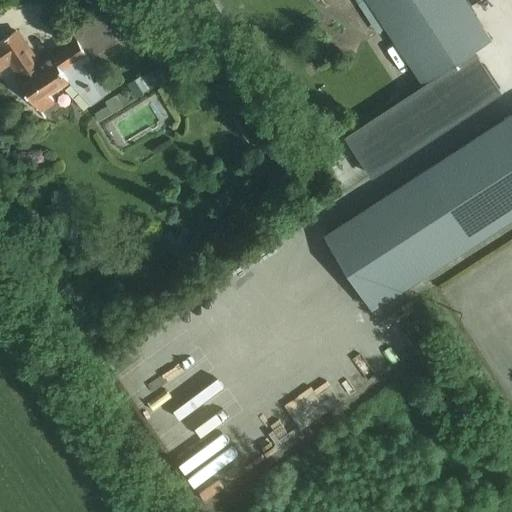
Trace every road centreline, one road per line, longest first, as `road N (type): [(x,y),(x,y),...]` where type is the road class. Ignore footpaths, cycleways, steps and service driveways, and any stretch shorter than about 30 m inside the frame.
road 1 (unknown): [(511,97),(300,226),(284,243),(233,351)]
road 2 (track): [(160,511),(0,274)]
